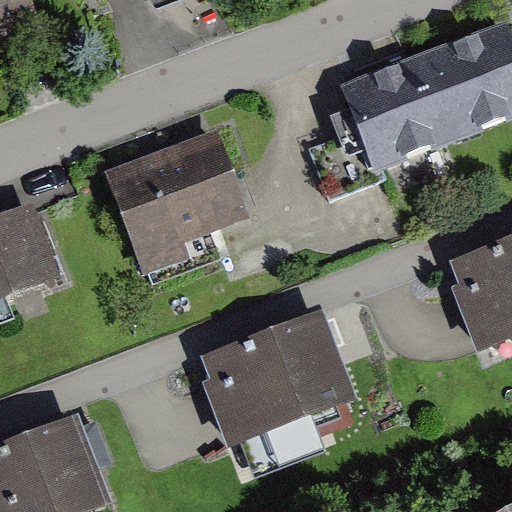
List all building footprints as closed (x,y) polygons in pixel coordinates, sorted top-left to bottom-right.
[(12,0),(0,0),(0,57),(31,46),(12,0)] [(127,0),(138,28),(210,0),(127,0)] [(360,197),(511,145),(511,93),(498,52),(330,110),(360,197)] [(181,291),(174,273),(240,249),(207,159),(94,200),(134,308),(181,291)] [(21,234),(0,242),(0,329),(51,310),(21,234)] [(467,387),(511,370),(511,267),(444,294),(454,320),(443,324),(467,387)] [(347,432),(314,343),(192,387),(201,413),(192,417),(215,480),(347,432)] [(84,511),(61,449),(0,471),(0,511),(84,511)]
